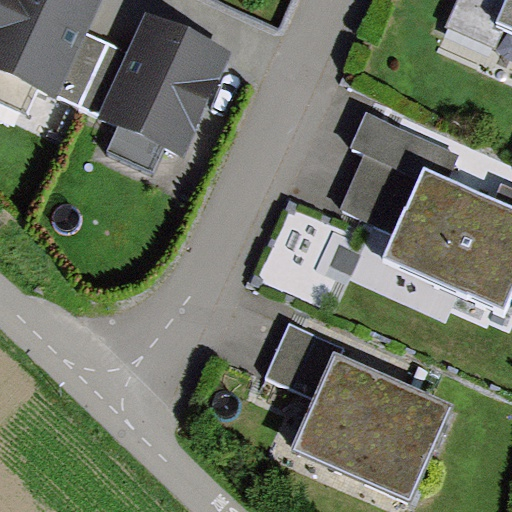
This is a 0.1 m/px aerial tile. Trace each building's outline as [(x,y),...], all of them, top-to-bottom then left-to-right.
[(0,0),(0,74),(56,100),(58,94),(87,31),(101,0),(0,0)] [(496,22),(505,0),(455,0),(443,29),(496,50),(505,26),(496,22)] [(511,0),(505,0),(496,22),(505,26),(511,28),(511,0)] [(188,32),(145,13),(128,51),(100,113),(97,119),(183,158),(232,53),(188,32)] [(128,51),(87,31),(58,94),(100,113),(128,51)] [(459,155),(366,111),(351,147),(363,153),(418,178),(424,166),(449,178),(459,155)] [(393,235),(418,178),(363,153),(341,209),(393,235)] [(393,235),(383,257),(503,310),(511,289),(511,205),(496,198),(449,178),(424,166),(418,178),(393,235)] [(511,189),(502,185),(496,198),(511,205),(511,189)] [(344,349),(291,324),(266,379),(314,400),(335,351),(342,354),(344,349)] [(314,400),(294,449),(410,500),(453,403),(387,374),(342,354),(335,351),(314,400)]
